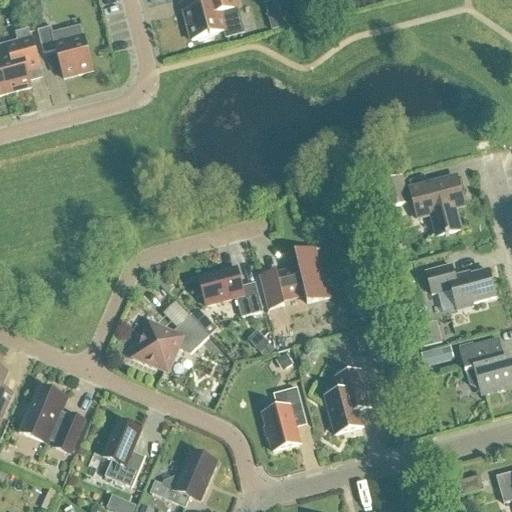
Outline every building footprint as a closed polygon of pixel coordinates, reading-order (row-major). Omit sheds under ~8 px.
[(25,0),(9,4),(13,19),(29,15),(25,0)] [(238,12),(235,0),(201,0),(204,10),(184,16),(191,44),(226,35),(228,40),(243,36),(237,12),(238,12)] [(40,2),(32,5),(36,17),(44,15),(40,2)] [(51,30),(38,34),(44,57),(57,54),(64,82),(93,75),(84,40),(55,47),(51,30)] [(17,44),(0,48),(0,69),(7,97),(31,91),(28,77),(40,74),(30,32),(15,35),(17,44)] [(409,206),(402,179),(379,185),(387,212),(409,206)] [(456,181),(410,193),(417,222),(431,218),(437,240),(460,234),(454,212),(464,210),(456,181)] [(321,251),(295,257),(298,272),(277,277),(276,276),(261,280),(269,313),(284,309),(283,304),(305,299),(306,308),(329,302),(325,281),(321,282),(315,254),(321,252),(321,251)] [(495,301),(488,274),(455,283),(451,269),(426,276),(432,298),(451,293),(457,315),(473,311),(472,308),(495,301)] [(241,291),(236,272),(199,282),(206,310),(236,302),(241,321),(263,316),(255,287),(241,291)] [(172,336),(148,326),(133,361),(168,377),(178,353),(190,359),(209,341),(190,320),(172,336)] [(436,324),(417,329),(423,351),(442,346),(436,324)] [(362,355),(383,352),(379,330),(358,334),(362,355)] [(275,352),(260,337),(251,346),(264,359),(269,358),(275,352)] [(498,343),(459,354),(465,376),(466,376),(469,389),(479,395),(481,400),(511,391),(511,363),(511,362),(504,364),(498,343)] [(435,353),(421,357),(424,372),(439,368),(435,353)] [(293,368),(286,357),(275,364),(282,375),(293,368)] [(0,426),(9,405),(0,401),(0,394),(7,377),(0,373),(0,426)] [(370,415),(360,375),(336,381),(340,397),(326,401),(336,439),(362,432),(358,418),(370,415)] [(67,402),(39,390),(19,436),(48,448),(49,445),(57,448),(55,451),(71,458),(85,425),(69,418),(68,420),(61,417),(67,402)] [(305,421),(297,392),(274,398),(278,414),(263,418),(266,431),(264,431),(267,444),(270,443),(273,456),(299,449),(293,424),(305,421)] [(121,425),(118,424),(102,461),(112,465),(105,481),(132,492),(145,463),(133,457),(142,435),(130,430),(132,427),(122,422),(121,425)] [(190,455),(179,481),(175,480),(164,484),(162,488),(170,492),(165,503),(184,511),(185,511),(190,501),(201,506),(218,467),(190,455)] [(457,483),(461,496),(484,490),(480,476),(457,483)] [(511,476),(496,481),(503,507),(511,505),(511,476)] [(170,492),(162,488),(155,486),(150,497),(165,503),(170,492)] [(134,511),(136,509),(112,499),(106,511),(109,511),(134,511)]
